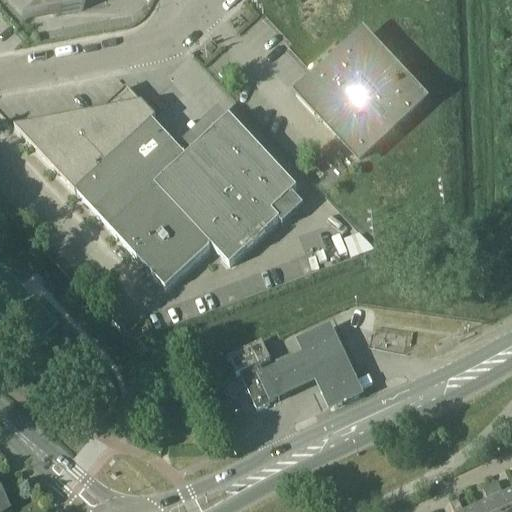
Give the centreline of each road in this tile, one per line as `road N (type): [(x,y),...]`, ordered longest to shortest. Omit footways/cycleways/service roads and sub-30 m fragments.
road 1 (secondary): [(262,472),(511,347)]
road 2 (unclassified): [(0,79),(161,41),(200,5)]
road 3 (secondary): [(99,511),(0,415)]
